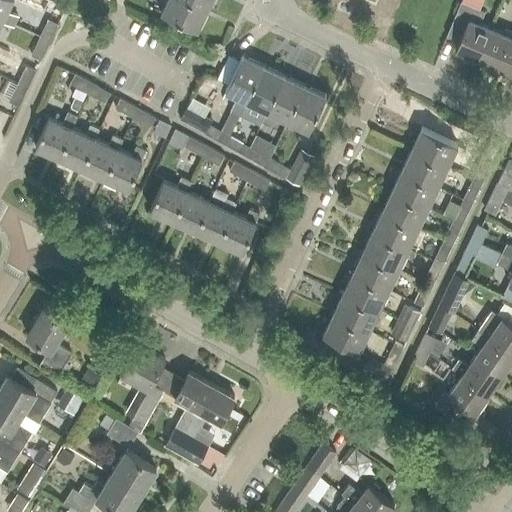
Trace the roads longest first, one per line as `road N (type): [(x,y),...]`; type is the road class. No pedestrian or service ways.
road 1 (residential): [(245,352),(382,66)]
road 2 (unclassified): [(245,352),(36,236)]
road 3 (unclassified): [(490,511),(298,382)]
road 4 (residential): [(208,511),(298,382)]
road 5 (residential): [(511,128),(382,66)]
road 6 (residential): [(382,66),(288,21),(276,0)]
